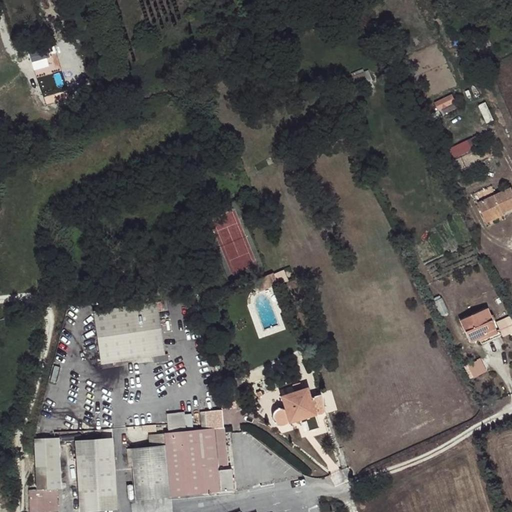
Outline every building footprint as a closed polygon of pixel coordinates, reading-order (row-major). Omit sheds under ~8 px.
[(373,82),(368,70),(344,80),(349,92),(373,82)] [(453,93),(436,101),(442,115),(459,107),(453,93)] [(469,139),(451,147),(456,157),(474,149),(469,139)] [(489,167),(485,157),(476,161),(480,171),(489,167)] [(490,218),(492,221),(509,213),(500,192),(466,207),(474,225),(490,218)] [(209,202),(212,208),(225,203),(223,196),(209,202)] [(492,222),(492,221),(490,218),(474,225),(476,229),(492,222)] [(253,281),(258,293),(277,284),(273,273),(253,281)] [(164,352),(157,300),(91,310),(100,362),(164,352)] [(486,309),(459,321),(470,344),(479,339),(489,334),(487,331),(495,328),(486,309)] [(498,320),(504,335),(511,332),(511,315),(498,320)] [(479,339),(481,345),(499,337),(495,328),(487,331),(489,334),(479,339)] [(467,365),(474,379),(487,371),(480,358),(467,365)] [(256,383),(257,386),(298,367),(298,365),(256,383)] [(298,367),(257,386),(261,395),(302,377),(298,367)] [(257,386),(251,388),(255,397),(261,395),(257,386)] [(309,397),(306,387),(280,395),(284,407),(281,406),(276,406),(273,408),(271,410),(271,414),(271,417),(275,421),(277,422),(282,422),(284,421),(286,419),(287,418),(288,422),(314,414),(316,415),(318,415),(321,414),(323,412),(324,409),(323,407),(319,395),(309,397)] [(195,428),(201,493),(233,491),(231,469),(215,470),(215,466),(227,465),(221,407),(204,409),(205,427),(196,428),(195,428)] [(205,427),(204,409),(194,410),(196,428),(205,427)] [(165,412),(166,430),(184,429),(183,411),(165,412)] [(142,425),(143,433),(156,432),(155,425),(142,425)] [(184,429),(166,430),(163,431),(163,434),(164,445),(149,447),(129,449),(134,499),(168,496),(201,493),(195,428),(184,429)] [(164,445),(163,434),(148,435),(149,447),(164,445)] [(75,441),(79,511),(91,511),(117,510),(112,438),(75,441)] [(59,492),(56,441),(31,443),(34,493),(27,494),(28,511),(54,511),(54,493),(59,492)]
